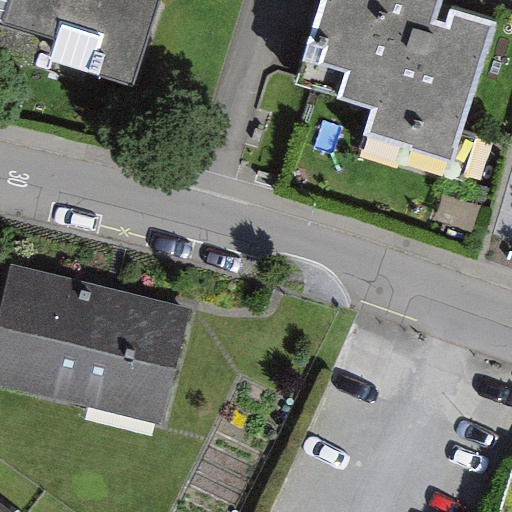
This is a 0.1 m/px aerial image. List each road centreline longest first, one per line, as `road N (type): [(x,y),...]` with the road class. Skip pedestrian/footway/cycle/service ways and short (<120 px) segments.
road 1 (residential): [(0,171),(315,242),(511,324)]
road 2 (unknown): [(225,220),(296,0)]
